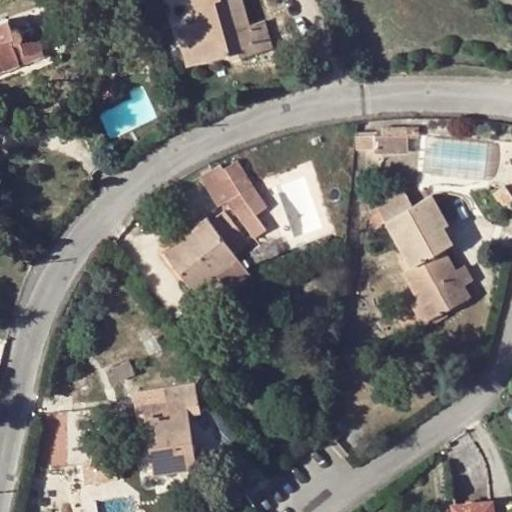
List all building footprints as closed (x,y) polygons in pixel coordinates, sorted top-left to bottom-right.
[(192,0),(197,20),(176,26),(188,64),(240,50),(242,57),(275,48),(266,17),(250,22),(245,3),(238,6),(236,0),(192,0)] [(0,69),(21,63),(18,56),(44,47),(38,28),(22,34),(20,27),(12,29),(8,17),(0,19),(0,69)] [(353,128),(351,145),(368,148),(371,130),(353,128)] [(368,148),(407,153),(409,135),(371,130),(368,148)] [(243,173),(232,159),(218,170),(230,183),(243,173)] [(230,183),(218,170),(200,185),(212,199),(220,193),(240,216),(244,212),(251,220),(258,214),(230,183)] [(402,191),(374,206),(381,220),(409,205),(402,191)] [(409,205),(381,220),(402,254),(412,269),(443,252),(455,244),(447,229),(453,226),(433,192),(409,205)] [(160,247),(189,284),(212,266),(231,251),(247,239),(222,206),(207,217),(203,213),(160,247)] [(381,220),(374,206),(365,211),(372,225),(381,220)] [(212,266),(225,283),(245,268),(231,251),(212,266)] [(433,321),(471,299),(465,289),(457,275),(443,252),(412,269),(406,272),(421,300),(433,321)] [(465,289),(477,282),(469,269),(457,275),(465,289)] [(412,305),(425,325),(433,321),(421,300),(412,305)] [(125,356),(105,363),(112,383),(132,375),(125,356)] [(142,420),(150,473),(195,467),(187,412),(195,411),(192,383),(128,389),(132,421),(142,420)] [(42,411),(41,462),(67,463),(68,411),(42,411)] [(490,511),(489,503),(449,506),(449,511),(490,511)]
